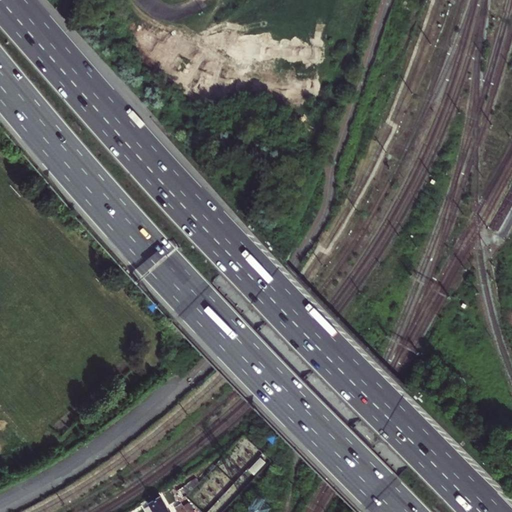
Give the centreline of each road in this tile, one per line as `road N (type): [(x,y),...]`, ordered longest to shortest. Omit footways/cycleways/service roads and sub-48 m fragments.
road 1 (motorway): [(485,511),(179,195),(8,2)]
road 2 (motorway): [(0,80),(195,299),(403,511)]
